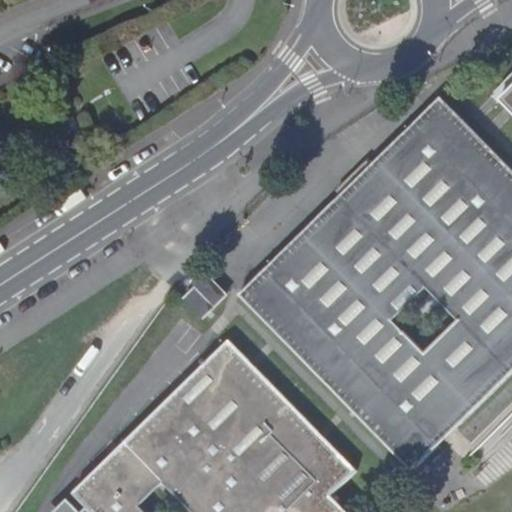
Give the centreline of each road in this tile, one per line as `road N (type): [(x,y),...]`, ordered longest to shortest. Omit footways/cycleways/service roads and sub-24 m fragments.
road 1 (primary): [(329,49),(214,147),(0,285)]
road 2 (primary): [(329,49),(364,69),(403,63),(431,35),(435,0)]
